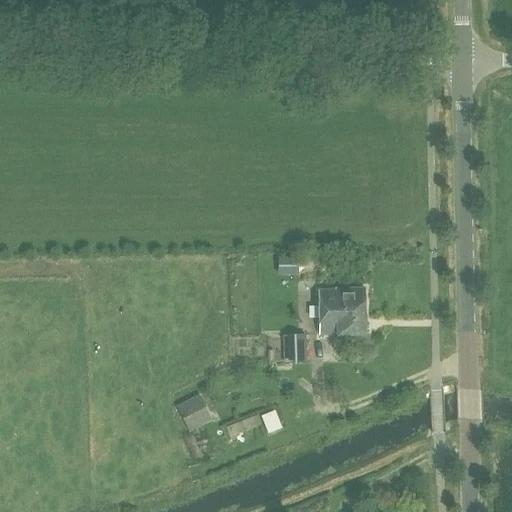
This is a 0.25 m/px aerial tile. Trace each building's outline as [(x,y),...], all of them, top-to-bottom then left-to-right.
[(275,276),(297,276),(296,259),(275,258),(275,276)] [(336,338),(364,337),(363,289),(335,290),(335,292),(317,292),(318,336),(336,336),(336,338)] [(304,335),(283,335),(283,364),(305,364),(304,335)] [(193,398),(175,407),(184,425),(202,415),(193,398)] [(274,413),(262,418),(268,434),(281,429),(274,413)] [(238,443),(262,439),(259,424),(235,428),(238,443)]
